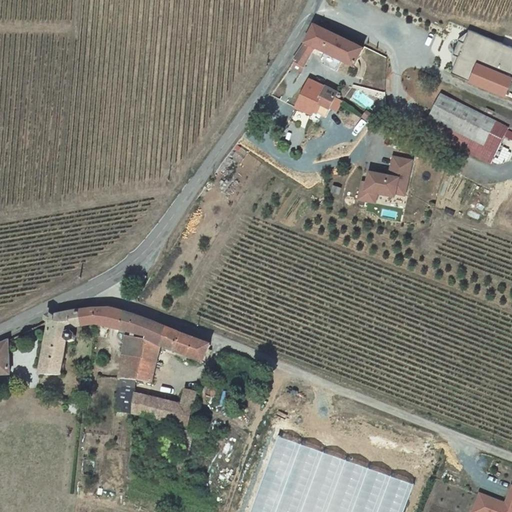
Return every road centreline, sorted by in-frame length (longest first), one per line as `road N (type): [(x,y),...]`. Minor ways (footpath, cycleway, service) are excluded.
road 1 (unclassified): [(89,289),(511,456)]
road 2 (tertiary): [(315,0),(261,94),(156,240),(89,289)]
